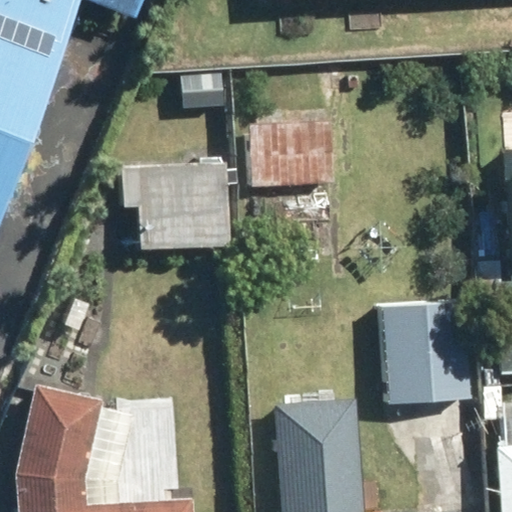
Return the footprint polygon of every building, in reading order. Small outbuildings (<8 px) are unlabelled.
[(0,0),(0,46),(18,0),(0,0)] [(332,108),(246,118),(254,188),(340,178),(332,108)] [(231,152),(124,157),(126,204),(146,204),(148,244),(235,240),(231,152)] [(511,287),(503,288),(506,366),(511,365),(511,287)] [(470,294),(377,302),(385,402),(478,395),(470,294)] [(105,392),(38,376),(20,471),(21,511),(197,511),(196,492),(89,498),(87,471),(105,392)] [(511,511),(511,440),(502,441),(505,511),(511,511)] [(343,511),(343,482),(288,483),(288,511),(343,511)]
